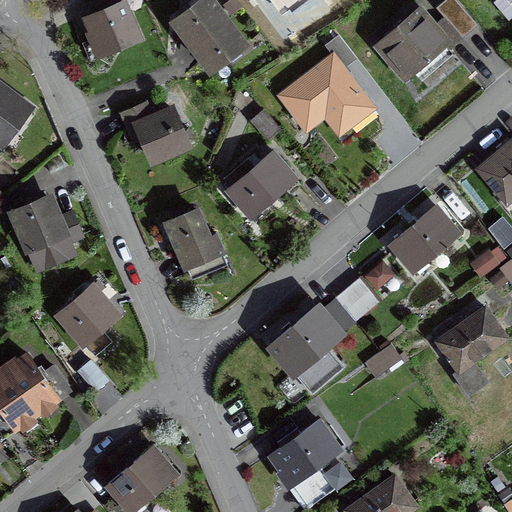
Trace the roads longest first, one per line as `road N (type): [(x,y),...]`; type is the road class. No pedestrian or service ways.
road 1 (residential): [(511,92),(178,375)]
road 2 (residential): [(1,0),(69,115),(178,375)]
road 3 (residential): [(178,375),(20,511)]
road 4 (residential): [(178,375),(237,511)]
